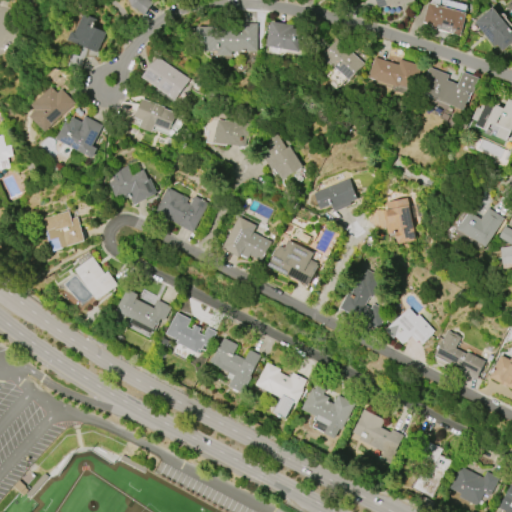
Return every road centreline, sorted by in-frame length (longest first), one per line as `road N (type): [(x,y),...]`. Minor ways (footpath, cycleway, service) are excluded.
road 1 (residential): [(111,226),(107,245),(118,255),(511,457)]
road 2 (primary): [(391,511),(126,374),(0,288)]
road 3 (residential): [(106,87),(156,24),(192,6),(228,2),(356,24),(511,76)]
road 4 (residential): [(511,416),(129,220),(111,226)]
road 5 (primary): [(0,320),(113,396),(330,511)]
